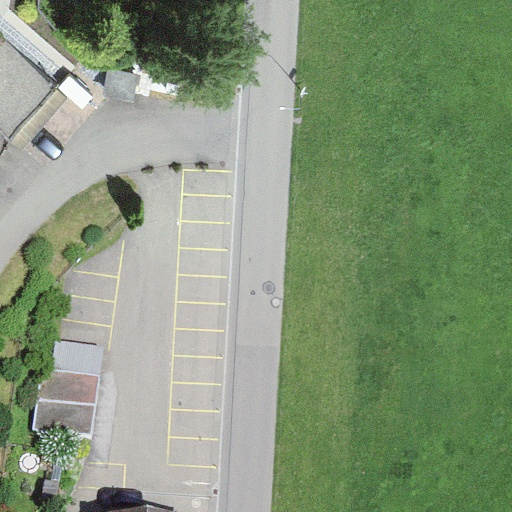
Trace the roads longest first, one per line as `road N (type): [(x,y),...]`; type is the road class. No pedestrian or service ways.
road 1 (tertiary): [(256,138),(237,511)]
road 2 (residential): [(256,138),(172,134),(115,147),(51,186),(0,244)]
road 3 (tertiary): [(265,0),(256,138)]
